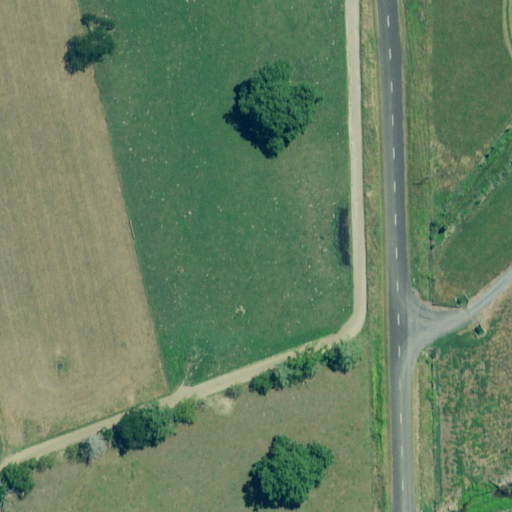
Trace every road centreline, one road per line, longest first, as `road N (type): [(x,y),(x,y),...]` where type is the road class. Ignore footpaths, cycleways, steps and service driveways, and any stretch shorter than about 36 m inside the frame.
road 1 (track): [(351,0),(358,308),(351,330),(0,473)]
road 2 (unclassified): [(405,511),(393,0)]
